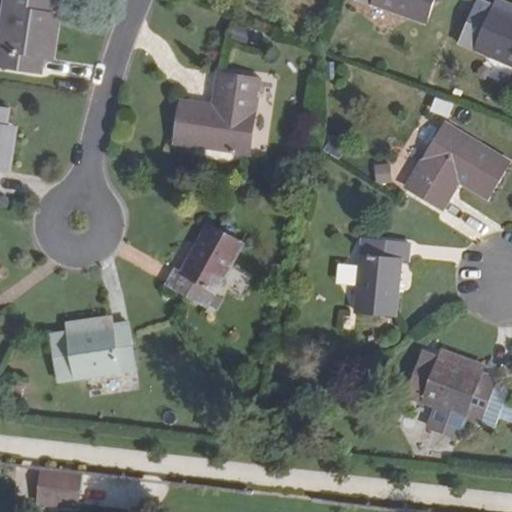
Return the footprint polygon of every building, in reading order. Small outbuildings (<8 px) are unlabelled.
[(5,0),(0,36),(0,67),(42,74),(44,58),(52,12),(53,0),(5,0)] [(358,0),(359,0),(428,24),(435,0),(358,0)] [(511,14),(493,6),(480,0),(461,44),(511,66),(511,14)] [(511,3),(504,0),(496,0),(493,6),(511,14),(511,3)] [(57,60),(64,14),(52,12),(44,58),(57,60)] [(183,102),(177,145),(250,155),(255,114),(257,114),(262,81),(220,75),(215,106),(183,102)] [(0,176),(1,173),(7,125),(9,111),(0,109),(0,176)] [(12,174),(20,127),(7,125),(1,173),(12,174)] [(489,198),(511,163),(449,125),(424,166),(422,165),(408,188),(444,210),(461,183),(489,198)] [(372,166),(374,184),(389,182),(387,164),(372,166)] [(244,244),(210,224),(182,273),(176,270),(166,286),(208,309),(210,307),(218,312),(225,299),(216,294),(244,244)] [(411,245),(363,241),(355,313),(397,317),(402,262),(409,262),(411,245)] [(353,283),(354,267),(336,266),(335,282),(353,283)] [(66,323),(68,333),(115,325),(114,315),(66,323)] [(136,371),(129,323),(115,325),(68,333),(52,335),(59,382),(136,371)] [(442,349),(439,359),(484,375),(487,366),(442,349)] [(498,380),(484,375),(439,359),(424,353),(408,398),(482,425),(496,385),(498,380)] [(496,427),(510,390),(496,385),(483,422),(496,427)] [(78,509),(79,471),(35,469),(33,507),(78,509)] [(163,507),(164,481),(81,477),(80,503),(163,507)]
